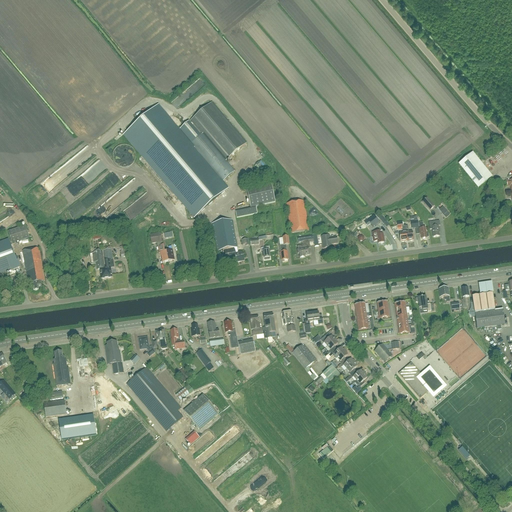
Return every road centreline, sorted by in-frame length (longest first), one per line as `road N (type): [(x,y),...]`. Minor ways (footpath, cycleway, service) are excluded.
road 1 (unclassified): [(0,311),(511,238)]
road 2 (primary): [(0,345),(341,294)]
road 3 (unclassified): [(497,511),(354,345)]
road 4 (tertiary): [(511,146),(381,0)]
road 5 (primary): [(341,294),(511,270)]
